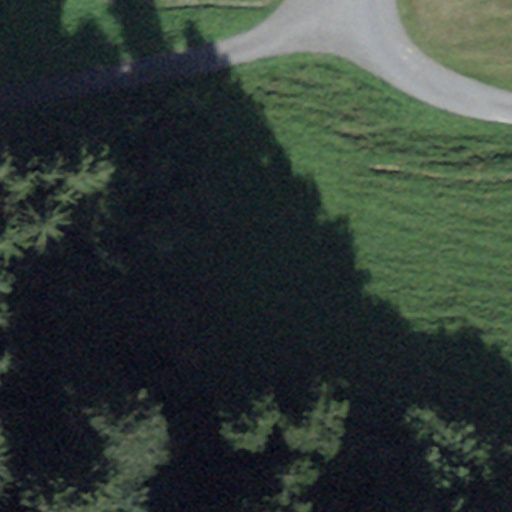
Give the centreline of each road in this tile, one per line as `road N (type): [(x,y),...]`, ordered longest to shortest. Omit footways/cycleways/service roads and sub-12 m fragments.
road 1 (track): [(0,119),(345,18)]
road 2 (unclassified): [(345,0),(345,18),(373,55),(428,92),(511,115)]
